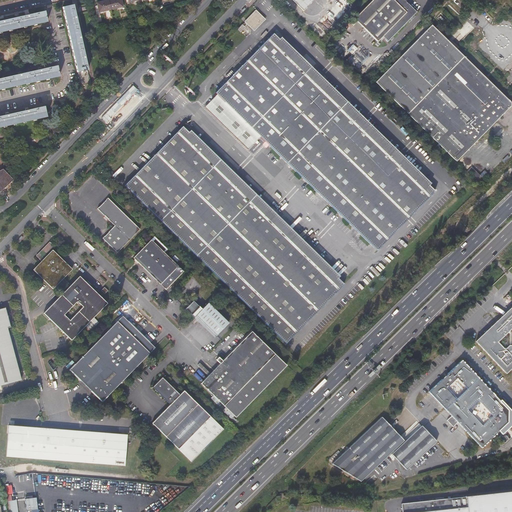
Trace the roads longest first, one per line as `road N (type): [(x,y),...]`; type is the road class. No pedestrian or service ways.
road 1 (motorway): [(511,204),(197,511)]
road 2 (motorway): [(224,511),(511,230)]
road 3 (tertiary): [(0,249),(153,94)]
road 4 (unclassified): [(0,471),(191,481)]
road 5 (tertiary): [(134,76),(0,208)]
road 6 (residential): [(511,399),(458,338),(511,283)]
road 7 (unclassified): [(0,101),(63,84),(48,0)]
